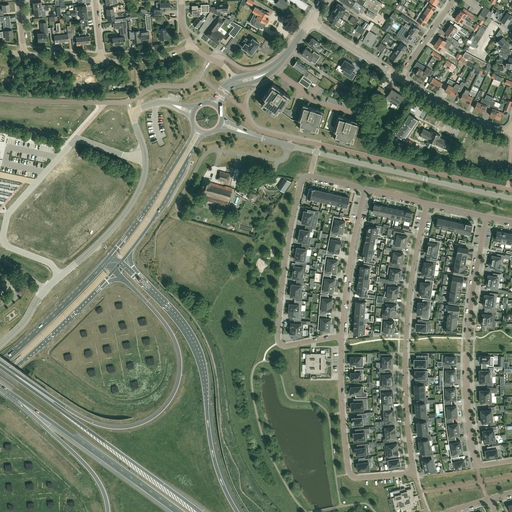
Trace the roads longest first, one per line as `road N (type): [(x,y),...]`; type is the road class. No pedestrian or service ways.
road 1 (residential): [(341,336),(348,473),(411,472),(405,328),(426,204)]
road 2 (primary): [(114,269),(158,315),(177,350),(176,386),(157,414),(130,426),(99,425),(0,361)]
road 3 (residential): [(364,190),(303,177),(282,276),(277,342),(341,336)]
road 4 (motorway): [(236,511),(213,458),(199,352),(172,310),(121,261)]
road 5 (residential): [(476,466),(466,355),(485,215)]
road 6 (residential): [(289,145),(511,198)]
road 7 (unclassified): [(44,290),(136,195),(145,152),(131,112)]
road 8 (primary): [(160,482),(0,366)]
road 9 (primary): [(0,380),(114,269)]
road 10 (tertiary): [(195,127),(109,257)]
road 11 (primary): [(109,257),(0,366)]
road 12 (residential): [(289,145),(281,161),(209,152),(176,206)]
road 13 (tertiary): [(121,261),(203,132)]
road 14 (residential): [(364,190),(341,336)]
road 15 (primary): [(18,398),(84,463),(108,511)]
road 16 (residential): [(510,133),(400,77)]
